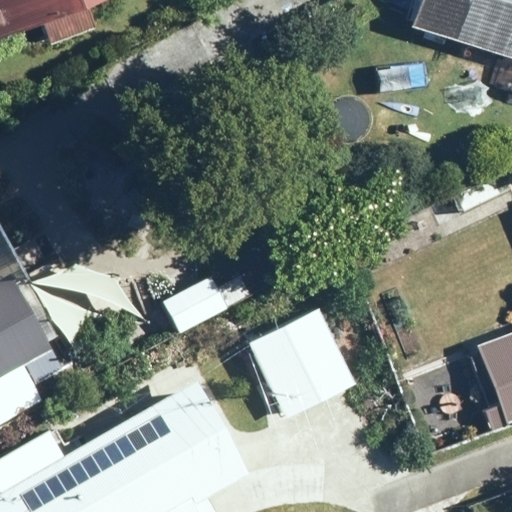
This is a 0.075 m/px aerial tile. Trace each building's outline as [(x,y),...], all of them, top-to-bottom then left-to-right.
[(0,0),(0,35),(102,0),(0,0)] [(491,50),(511,56),(511,0),(421,0),(414,27),(481,47),(479,52),(489,55),(491,50)] [(0,225),(0,377),(21,367),(30,384),(70,364),(0,225)] [(241,277),(218,287),(226,306),(250,295),(241,277)] [(249,342),(290,414),(356,377),(316,305),(249,342)] [(501,409),(491,412),(497,428),(511,422),(511,333),(478,347),(501,409)] [(215,511),(208,499),(253,473),(196,376),(63,453),(49,429),(0,456),(0,490),(1,493),(0,493),(0,511),(215,511)]
